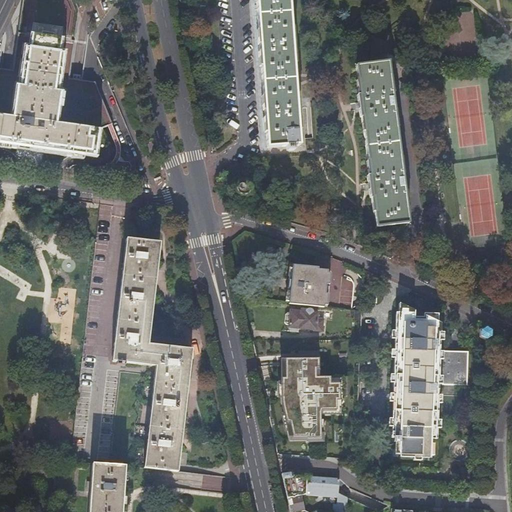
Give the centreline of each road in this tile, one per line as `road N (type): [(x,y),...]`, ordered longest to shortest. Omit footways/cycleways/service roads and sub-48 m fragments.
road 1 (residential): [(511,332),(343,254),(195,209)]
road 2 (primary): [(261,511),(195,209)]
road 3 (primary): [(132,0),(171,161),(195,209)]
road 4 (primary): [(195,209),(196,168),(163,0)]
road 5 (residential): [(0,174),(195,209)]
